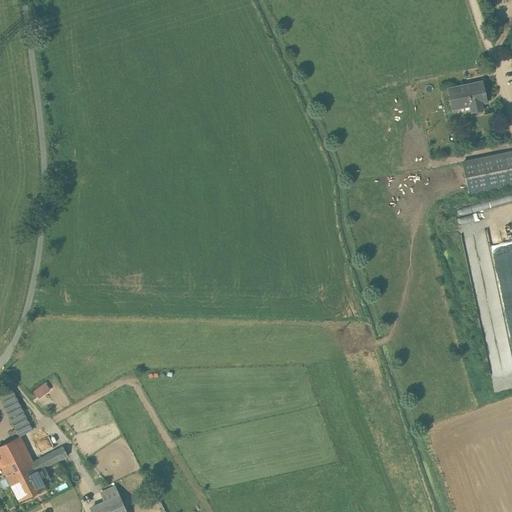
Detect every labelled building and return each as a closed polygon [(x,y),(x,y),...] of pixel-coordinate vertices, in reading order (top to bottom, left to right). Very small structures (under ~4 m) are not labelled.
[(482,82),(447,89),(451,110),(452,110),(452,107),(469,104),(471,113),(482,110),(481,102),(486,100),(486,102),(487,102),(482,82)] [(511,156),(511,152),(462,162),(469,193),(511,183),(511,156)] [(511,265),(498,267),(499,276),(511,274),(511,265)] [(39,398),(52,390),(47,381),(34,390),(39,398)] [(21,410),(11,390),(0,395),(0,398),(9,416),(21,410)] [(32,430),(21,410),(9,416),(16,429),(19,436),(32,430)] [(16,429),(10,432),(14,439),(19,436),(16,429)] [(14,439),(0,445),(0,461),(26,449),(19,436),(14,439)] [(63,447),(33,462),(37,471),(67,456),(63,447)] [(26,449),(0,461),(0,464),(2,468),(19,502),(46,488),(37,471),(33,462),(26,449)] [(115,486),(100,493),(104,502),(119,496),(115,486)] [(104,502),(90,508),(91,511),(126,511),(119,496),(104,502)]
